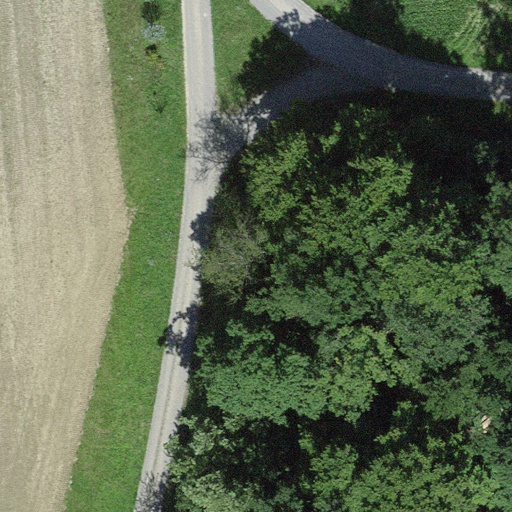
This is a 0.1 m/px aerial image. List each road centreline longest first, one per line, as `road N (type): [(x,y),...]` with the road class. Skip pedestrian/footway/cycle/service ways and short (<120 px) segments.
road 1 (track): [(226,0),(240,252),(177,511)]
road 2 (track): [(511,92),(360,62),(233,114)]
